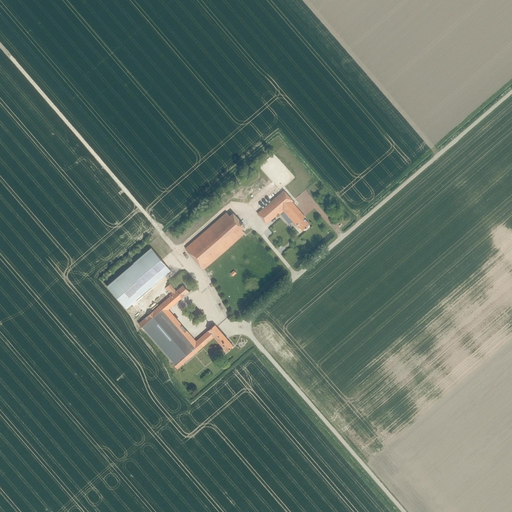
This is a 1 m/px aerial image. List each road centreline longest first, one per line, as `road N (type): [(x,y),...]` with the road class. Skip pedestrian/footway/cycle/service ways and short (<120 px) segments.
road 1 (unclassified): [(404,511),(247,323),(511,89)]
road 2 (track): [(0,44),(175,250)]
